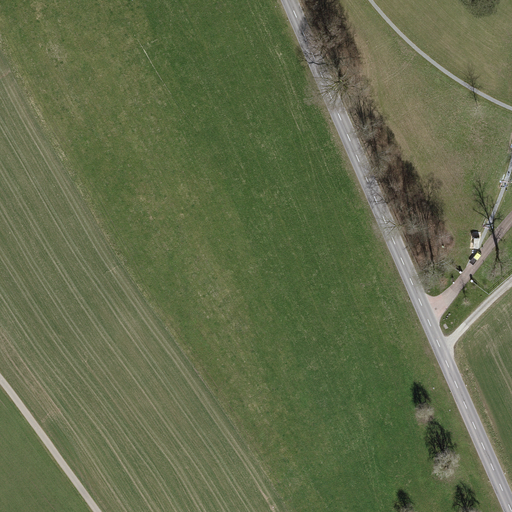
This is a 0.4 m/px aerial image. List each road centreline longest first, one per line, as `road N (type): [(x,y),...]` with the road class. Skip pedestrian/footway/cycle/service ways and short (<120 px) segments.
road 1 (tertiary): [(511,511),(289,0)]
road 2 (track): [(0,378),(98,511)]
road 3 (track): [(430,323),(511,219)]
